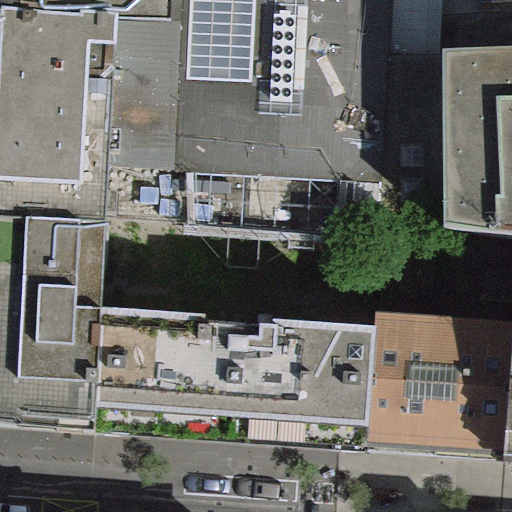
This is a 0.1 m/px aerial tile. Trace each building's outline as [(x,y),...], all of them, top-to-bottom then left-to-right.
[(0,0),(0,13),(88,22),(89,0),(0,0)] [(89,0),(88,22),(119,25),(183,25),(183,0),(89,0)] [(183,0),(183,25),(179,179),(385,189),(391,59),(393,0),(183,0)] [(393,0),(391,59),(446,59),(447,0),(393,0)] [(111,175),(119,25),(88,22),(0,13),(0,222),(109,228),(109,221),(111,175)] [(111,175),(179,179),(183,25),(119,25),(111,175)] [(511,56),(446,59),(446,223),(446,233),(457,234),(511,240),(511,56)] [(385,189),(385,223),(446,223),(446,59),(391,59),(385,189)] [(385,223),(385,189),(179,179),(111,175),(109,221),(385,241),(385,223)] [(0,315),(104,320),(104,314),(109,228),(0,222),(0,315)] [(381,322),(450,327),(457,234),(446,233),(446,223),(385,223),(385,241),(381,322)] [(368,455),(380,332),(276,325),(276,331),(207,328),(207,321),(104,314),(104,320),(98,436),(132,439),(132,432),(335,445),(333,452),(368,455)] [(98,436),(104,320),(0,315),(0,428),(21,430),(22,420),(58,422),(60,432),(98,436)] [(506,465),(511,372),(511,331),(450,327),(381,322),(380,332),(368,455),(506,465)]
